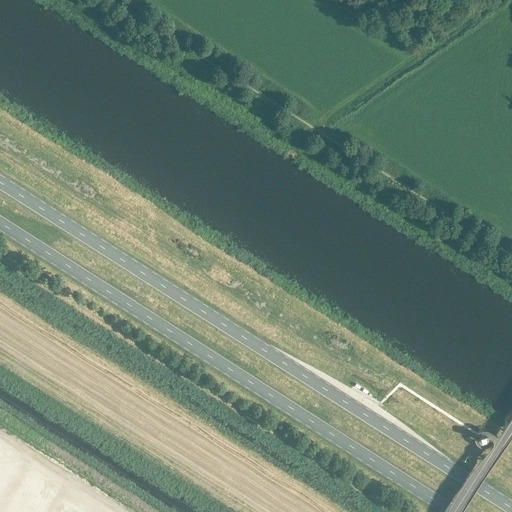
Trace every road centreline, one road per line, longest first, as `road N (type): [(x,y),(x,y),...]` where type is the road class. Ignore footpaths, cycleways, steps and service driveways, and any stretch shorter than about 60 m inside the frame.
road 1 (primary): [(511,506),(0,183)]
road 2 (primary): [(0,224),(456,511)]
